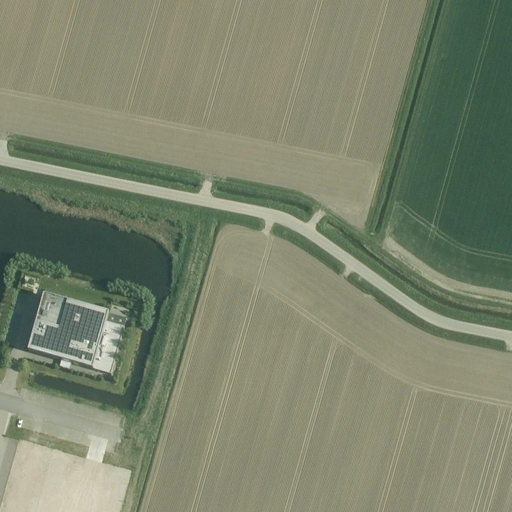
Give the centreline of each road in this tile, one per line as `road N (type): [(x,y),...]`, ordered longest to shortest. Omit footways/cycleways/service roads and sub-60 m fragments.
road 1 (unclassified): [(511,338),(432,319),(279,217),(0,160)]
road 2 (unclassified): [(0,402),(122,436)]
